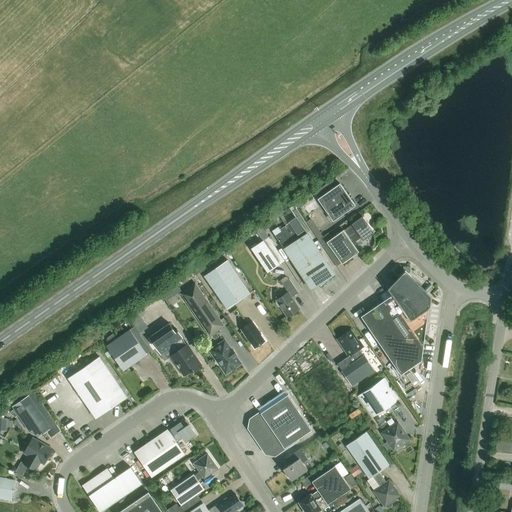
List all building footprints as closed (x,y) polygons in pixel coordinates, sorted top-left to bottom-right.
[(333,221),(355,205),(339,183),(317,199),(333,221)] [(331,272),(332,272),(289,207),(278,214),(285,225),(273,233),(311,290),(319,284),(320,286),(333,275),(331,272)] [(343,230),(326,242),(342,264),(358,252),(352,243),(361,237),(363,240),(374,233),(362,216),(351,224),(351,225),(343,231),(343,230)] [(251,248),(267,272),(279,264),(263,240),(251,248)] [(226,309),(250,293),(227,260),(204,276),(226,309)] [(388,289),(392,295),(360,316),(400,374),(421,360),(430,296),(426,293),(404,272),(388,289)] [(288,292),(285,294),(283,293),(281,294),(279,295),(279,297),(278,299),(276,300),(276,301),(275,303),(278,307),(280,307),(287,317),(299,309),(291,297),(298,293),(289,279),(282,284),(288,292)] [(209,336),(223,326),(195,284),(180,294),(209,336)] [(137,311),(129,317),(154,353),(157,351),(148,338),(149,337),(144,330),(148,327),(137,311)] [(254,347),(264,341),(260,334),(261,334),(253,321),(241,328),(249,341),(250,341),(254,347)] [(169,356),(183,376),(191,371),(192,372),(201,366),(187,345),(186,345),(181,339),(182,338),(176,330),(174,331),(169,323),(149,337),(148,338),(157,351),(160,355),(169,349),(173,354),(169,356)] [(150,351),(134,327),(118,338),(114,333),(107,337),(107,340),(110,343),(106,346),(123,371),(146,355),(146,354),(150,351)] [(351,386),(374,370),(364,355),(363,356),(359,349),(363,347),(359,340),(358,341),(350,330),(336,339),(348,356),(337,364),(342,371),(341,371),(351,386)] [(225,374),(240,364),(235,356),(236,355),(233,350),(231,351),(224,341),(218,345),(217,344),(215,344),(211,346),(211,349),(212,349),(209,351),(215,359),(214,362),(217,365),(220,366),(225,374)] [(95,418),(126,397),(99,357),(68,378),(95,418)] [(372,418),(399,400),(384,378),(357,396),(372,418)] [(33,393),(29,387),(10,400),(13,406),(12,407),(14,410),(12,412),(16,417),(18,416),(28,431),(39,436),(57,424),(34,392),(33,393)] [(249,428),(266,453),(274,455),(311,430),(287,395),(250,420),(249,428)] [(7,425),(14,425),(13,417),(0,417),(0,429),(8,429),(7,425)] [(169,432),(167,429),(134,452),(151,477),(184,454),(175,441),(182,437),(185,442),(195,435),(188,424),(187,425),(185,421),(181,424),(180,422),(170,429),(171,430),(169,432)] [(406,441),(407,437),(397,423),(382,433),(393,450),(406,441)] [(367,481),(374,491),(373,491),(384,507),(385,506),(386,507),(388,507),(391,505),(392,503),(391,502),(400,496),(389,480),(386,482),(379,472),(388,465),(365,432),(346,446),(369,479),(367,481)] [(52,450),(32,438),(24,453),(28,456),(24,463),(23,464),(27,466),(35,471),(40,462),(44,464),(52,450)] [(511,442),(497,441),(495,449),(511,451),(511,446),(511,442)] [(302,462),(307,459),(300,449),(286,459),(290,464),(282,470),(287,477),(288,476),(291,480),(307,469),(302,462)] [(204,489),(197,480),(202,477),(204,479),(218,469),(207,454),(193,464),(199,472),(194,475),(193,474),(170,490),(180,506),(204,489)] [(21,462),(14,474),(16,475),(22,476),(27,466),(23,464),(24,463),(21,462)] [(327,504),(350,489),(334,466),(311,481),(317,490),(311,495),(310,494),(299,502),(305,511),(316,511),(320,509),(315,501),(322,497),(327,504)] [(355,466),(349,470),(354,477),(360,473),(355,466)] [(99,511),(100,511),(141,484),(130,467),(114,478),(107,469),(82,486),(99,511)] [(350,473),(344,477),(351,488),(353,487),(356,490),(359,487),(350,473)] [(0,498),(11,501),(15,481),(0,478),(0,498)] [(161,511),(148,492),(119,511),(161,511)] [(214,507),(217,511),(233,511),(236,511),(239,511),(242,509),(243,502),(240,502),(235,494),(218,505),(217,504),(213,506),(214,507)] [(368,511),(360,499),(339,511),(368,511)] [(175,502),(169,511),(170,511),(175,511),(180,506),(175,502)]
